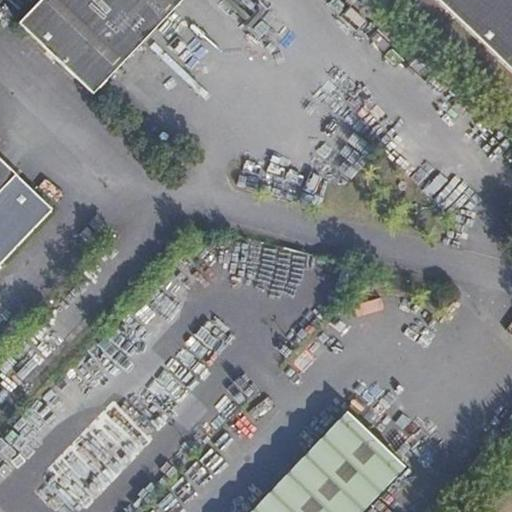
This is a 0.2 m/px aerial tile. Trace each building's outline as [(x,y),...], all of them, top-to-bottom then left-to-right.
[(42,0),(19,25),(93,95),(184,0),(42,0)] [(511,0),(433,0),(511,74),(511,0)] [(0,260),(49,209),(0,161),(0,260)] [(267,313),(227,276),(164,348),(202,387),(267,313)] [(146,441),(108,401),(45,468),(84,509),(146,441)] [(362,511),(403,469),(347,416),(255,511),(362,511)]
